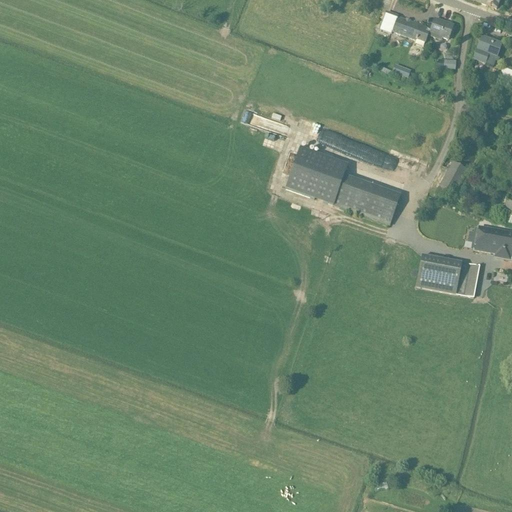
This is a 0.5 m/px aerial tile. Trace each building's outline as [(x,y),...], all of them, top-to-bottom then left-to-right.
[(470,0),(496,10),(499,0),(470,0)] [(385,14),(379,30),(391,34),(391,32),(409,39),(413,40),(415,41),(415,40),(425,44),(428,36),(440,40),(441,38),(447,40),(452,27),(433,20),(430,30),(385,14)] [(481,37),(472,60),(484,65),(492,68),(496,58),(501,44),(481,37)] [(444,62),(443,70),(455,71),(456,63),(444,62)] [(511,85),(511,73),(509,73),(511,69),(501,65),(495,79),(511,85)] [(395,66),(392,74),(399,77),(402,69),(395,66)] [(350,150),(352,142),(320,132),(318,141),(350,150)] [(399,197),(342,177),(346,165),(299,149),(285,191),(388,227),(399,197)] [(511,164),(484,150),(475,168),(511,187),(511,164)] [(380,157),(380,168),(392,168),(392,166),(386,166),(386,157),(380,157)] [(452,163),(435,195),(449,202),(466,170),(452,163)] [(511,225),(511,198),(508,197),(500,222),(511,225)] [(469,234),(468,243),(474,244),(473,252),(494,255),(494,258),(509,261),(509,258),(511,258),(511,234),(477,229),(476,235),(469,234)] [(473,299),(479,267),(468,265),(466,276),(458,274),(460,264),(421,256),(415,287),(454,296),(462,297),(473,299)]
